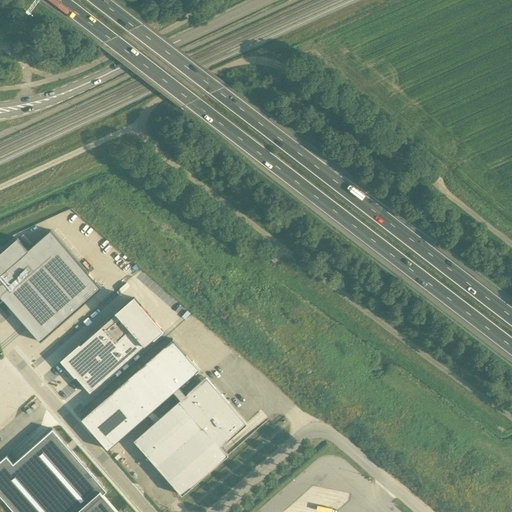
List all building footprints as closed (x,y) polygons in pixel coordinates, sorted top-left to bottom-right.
[(32,333),(40,342),(93,296),(101,288),(50,230),(28,250),(25,247),(25,246),(20,241),(17,238),(15,239),(15,240),(0,252),(0,301),(2,301),(3,300),(32,333)] [(78,347),(62,361),(68,368),(68,369),(69,369),(75,376),(74,376),(75,377),(90,394),(163,330),(147,313),(148,313),(147,312),(147,313),(141,306),(141,305),(140,305),(134,298),(118,312),(117,312),(116,313),(115,312),(115,313),(79,345),(79,344),(78,345),(79,345),(77,347),(78,347)] [(172,339),(80,419),(93,433),(107,450),(148,414),(154,422),(161,416),(154,409),(173,392),(180,399),(186,394),(179,386),(199,369),(172,339)] [(221,446),(220,446),(246,423),(206,377),(186,394),(180,399),(161,416),(154,422),(134,440),(182,495),(228,454),(221,446)] [(114,511),(100,496),(103,494),(107,491),(52,429),(13,463),(6,455),(0,460),(0,511),(114,511)]
